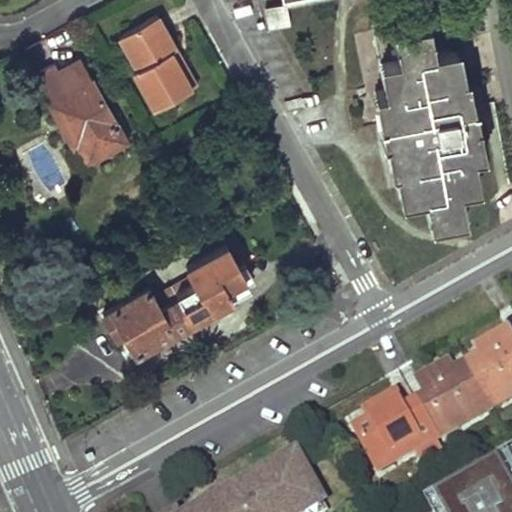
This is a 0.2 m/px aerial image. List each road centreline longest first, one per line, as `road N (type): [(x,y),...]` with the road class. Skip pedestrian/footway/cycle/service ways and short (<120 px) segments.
road 1 (residential): [(51,508),(385,319)]
road 2 (residential): [(206,0),(385,319)]
road 3 (residential): [(385,319),(511,245)]
road 4 (secondary): [(0,390),(51,508)]
